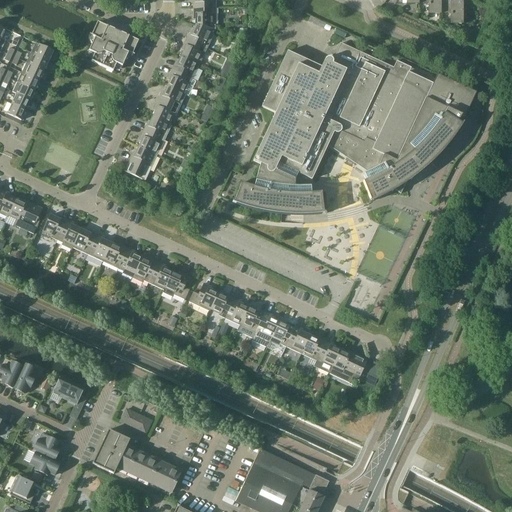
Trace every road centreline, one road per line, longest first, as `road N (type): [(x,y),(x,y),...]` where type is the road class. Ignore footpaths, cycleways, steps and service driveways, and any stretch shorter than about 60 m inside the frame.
road 1 (residential): [(387,346),(82,205)]
road 2 (secondary): [(511,158),(411,405)]
road 3 (secondary): [(411,405),(511,190)]
road 4 (residential): [(82,205),(159,20)]
